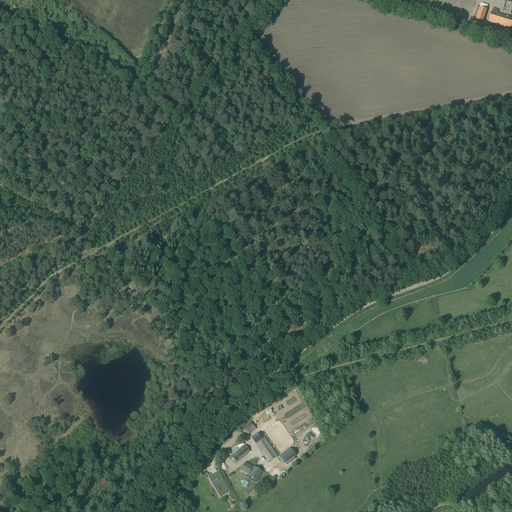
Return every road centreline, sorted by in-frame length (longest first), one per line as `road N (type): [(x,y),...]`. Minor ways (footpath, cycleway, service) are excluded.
road 1 (track): [(0,331),(57,274),(308,136),(511,104)]
road 2 (track): [(284,365),(367,303),(464,256),(498,222),(511,182)]
road 3 (track): [(235,400),(101,248)]
